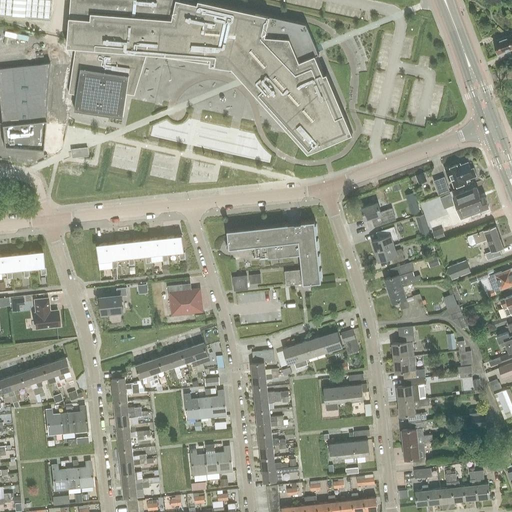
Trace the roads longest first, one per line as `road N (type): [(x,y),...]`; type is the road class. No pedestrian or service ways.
road 1 (residential): [(389,511),(372,341),(325,189)]
road 2 (residential): [(247,511),(230,344),(187,205)]
road 3 (residential): [(106,511),(91,366),(49,220)]
road 4 (residential): [(325,189),(491,126)]
road 5 (residential): [(187,205),(325,189)]
road 6 (residential): [(49,220),(187,205)]
road 7 (secondary): [(491,126),(445,0)]
